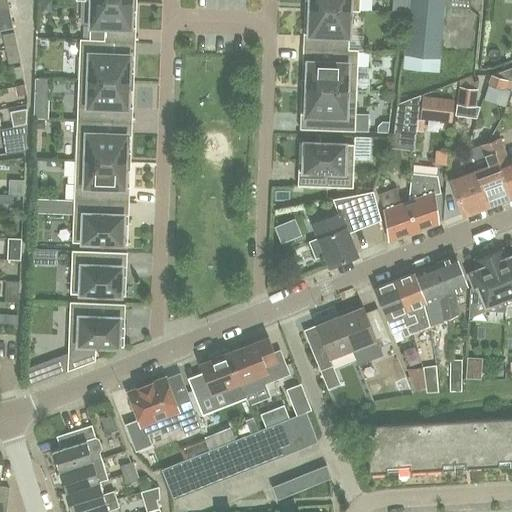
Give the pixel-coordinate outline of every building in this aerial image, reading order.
[(0,0),(0,11),(10,9),(7,0),(0,0)] [(51,7),(51,0),(39,0),(39,12),(46,13),(51,7)] [(360,12),(360,0),(304,0),(304,9),(350,11),(350,12),(360,12)] [(392,0),(391,13),(408,14),(409,0),(392,0)] [(409,0),(408,14),(404,55),(439,58),(445,7),(449,7),(469,9),(469,0),(409,0)] [(136,28),(131,28),(132,12),(137,12),(137,3),(91,1),(90,28),(93,28),(93,40),(104,40),(104,41),(135,43),(136,28)] [(14,27),(10,9),(0,11),(0,24),(1,30),(14,27)] [(349,51),(349,50),(350,12),(350,11),(304,9),(304,19),(309,19),(308,35),(303,35),(303,49),(349,51)] [(5,49),(18,46),(14,31),(2,34),(5,49)] [(129,73),(130,57),(135,57),(135,43),(104,41),(104,40),(93,40),(80,39),(79,80),(134,82),(134,73),(129,73)] [(18,46),(5,49),(8,64),(21,61),(18,46)] [(357,92),(358,51),(349,50),(349,51),(303,49),(302,64),(307,64),(307,80),(302,80),(301,89),(357,92)] [(161,67),(161,53),(141,53),(141,66),(161,67)] [(488,85),(510,94),(511,88),(511,66),(491,75),(488,85)] [(128,108),(129,92),(133,92),(134,82),(79,80),(77,120),(132,122),(133,108),(128,108)] [(473,107),(478,80),(459,86),(456,104),(473,107)] [(393,92),(394,82),(388,82),(385,85),(384,92),(393,92)] [(25,94),(23,85),(13,87),(15,97),(25,94)] [(356,115),(357,92),(301,89),(300,130),(355,132),(356,115)] [(415,134),(420,95),(397,103),(394,132),(415,134)] [(47,118),(48,100),(33,99),(32,115),(32,117),(47,118)] [(426,100),(427,118),(443,118),(442,100),(426,100)] [(25,124),(26,109),(10,112),(13,126),(25,124)] [(38,127),(42,124),(42,119),(32,118),(32,127),(38,127)] [(126,153),(127,137),(131,137),(132,122),(77,120),(75,160),(130,162),(131,153),(126,153)] [(388,133),(388,122),(382,122),(377,127),(377,133),(388,133)] [(511,194),(511,158),(503,162),(501,157),(505,155),(499,138),(489,142),(509,196),(511,194)] [(24,152),(25,141),(3,143),(5,154),(24,152)] [(509,196),(489,142),(466,151),(474,173),(486,205),(509,196)] [(354,146),(299,143),(297,187),(353,189),(354,146)] [(486,205),(474,173),(466,151),(456,154),(462,170),(455,173),(458,179),(450,182),(462,214),(461,214),(462,215),(462,216),(487,206),(486,205)] [(125,188),(125,172),(130,172),(130,162),(75,160),(74,200),(129,202),(129,188),(125,188)] [(412,233),(438,224),(434,196),(439,195),(437,177),(411,175),(408,201),(412,233)] [(412,233),(408,201),(400,204),(395,189),(378,195),(383,209),(387,242),(412,233)] [(315,259),(325,255),(329,266),(330,267),(357,256),(356,253),(346,229),(355,225),(356,229),(381,219),(374,195),(335,202),(339,213),(313,224),(318,238),(308,242),(315,259)] [(128,226),(129,202),(74,200),(72,243),(122,245),(123,226),(128,226)] [(21,239),(8,238),(7,259),(20,260),(21,239)] [(29,249),(29,263),(37,263),(38,249),(29,249)] [(502,249),(488,254),(508,304),(511,302),(511,256),(506,259),(502,249)] [(72,251),(70,294),(120,296),(121,277),(126,277),(127,253),(72,251)] [(508,304),(488,254),(475,260),(479,269),(468,274),(474,288),(470,289),(469,305),(482,299),(487,311),(505,312),(505,305),(508,304)] [(466,287),(454,257),(434,265),(446,295),(449,318),(457,315),(453,292),(466,287)] [(446,295),(434,265),(414,273),(426,303),(438,298),(441,321),(449,318),(446,295)] [(426,303),(414,273),(393,281),(407,316),(413,314),(417,322),(406,327),(409,334),(428,326),(423,304),(426,303)] [(19,282),(7,281),(6,296),(18,297),(19,282)] [(407,316),(393,281),(373,289),(390,333),(400,329),(403,336),(409,334),(406,327),(417,322),(413,314),(407,316)] [(341,297),(316,305),(320,316),(345,308),(341,297)] [(125,304),(70,302),(68,354),(67,370),(67,371),(95,361),(96,346),(123,348),(125,304)] [(390,343),(381,320),(377,309),(365,314),(362,307),(339,317),(352,350),(375,341),(378,348),(390,343)] [(0,323),(17,324),(18,315),(0,313),(0,323)] [(352,350),(339,317),(315,326),(322,344),(310,349),(320,372),(332,367),(329,359),(352,350)] [(451,343),(451,326),(439,326),(438,343),(451,343)] [(287,373),(279,352),(275,353),(268,337),(199,364),(203,376),(205,379),(192,384),(201,406),(215,401),(212,394),(223,390),(240,383),(243,391),(287,373)] [(27,369),(26,385),(67,370),(68,354),(27,369)] [(481,359),(467,358),(466,378),(480,379),(481,359)] [(451,391),(463,391),(464,360),(452,359),(451,391)] [(426,392),(437,392),(435,365),(421,367),(426,388),(425,388),(426,392)] [(414,389),(425,388),(426,388),(421,367),(406,369),(414,389)] [(133,400),(131,400),(144,434),(163,426),(160,418),(177,412),(184,432),(200,426),(187,390),(176,394),(170,379),(165,381),(165,379),(153,383),(152,382),(137,388),(140,398),(133,400)] [(311,410),(301,384),(295,386),(286,389),(296,415),(306,411),(306,412),(311,410)] [(306,412),(306,411),(296,415),(295,416),(300,427),(303,437),(314,433),(306,412)] [(300,427),(295,416),(284,420),(289,432),(300,427)] [(373,433),(396,432),(424,430),(452,429),(480,427),(508,425),(511,425),(511,417),(372,426),(373,432),(373,433)] [(289,432),(284,420),(273,425),(277,436),(289,432)] [(99,440),(95,438),(91,425),(67,433),(71,445),(52,451),(58,472),(101,458),(99,453),(101,449),(99,440)] [(277,436),(273,425),(262,429),(266,441),(277,436)] [(509,460),(508,425),(480,427),(482,467),(498,466),(498,461),(509,460)] [(482,467),(480,427),(452,429),(453,463),(465,463),(465,468),(482,467)] [(266,441),(262,429),(250,433),(255,445),(266,441)] [(453,463),(452,429),(424,430),(426,470),(442,469),(442,464),(453,463)] [(223,430),(204,437),(209,450),(217,447),(228,442),(223,430)] [(396,432),(398,466),(409,466),(409,471),(426,470),(424,430),(396,432)] [(398,466),(396,432),(373,433),(373,432),(366,433),(369,473),(387,472),(386,467),(398,466)] [(255,445),(250,433),(239,438),(244,450),(255,445)] [(317,441),(314,433),(303,437),(307,446),(318,442),(317,441)] [(244,450),(239,438),(228,442),(233,454),(244,450)] [(233,454),(228,442),(217,447),(222,459),(233,454)] [(222,459),(217,447),(209,450),(206,451),(211,463),(222,459)] [(211,463),(206,451),(195,456),(199,467),(211,463)] [(199,467),(195,456),(184,460),(188,472),(199,467)] [(107,479),(101,458),(58,472),(65,492),(98,482),(107,479)] [(188,472),(184,460),(172,464),(177,476),(188,472)] [(123,475),(135,470),(132,462),(131,463),(120,466),(123,475)] [(172,464),(161,469),(166,481),(177,476),(172,464)] [(331,478),(326,465),(271,486),(277,500),(330,478),(331,478)] [(138,478),(135,470),(123,475),(126,483),(138,479),(138,478)] [(71,511),(74,511),(116,499),(113,491),(102,494),(98,482),(65,492),(71,511)] [(0,499),(7,500),(9,488),(0,486),(0,499)] [(107,511),(108,511),(119,508),(116,499),(74,511),(107,511)] [(144,504),(146,511),(147,511),(159,509),(156,500),(146,503),(144,504)]
